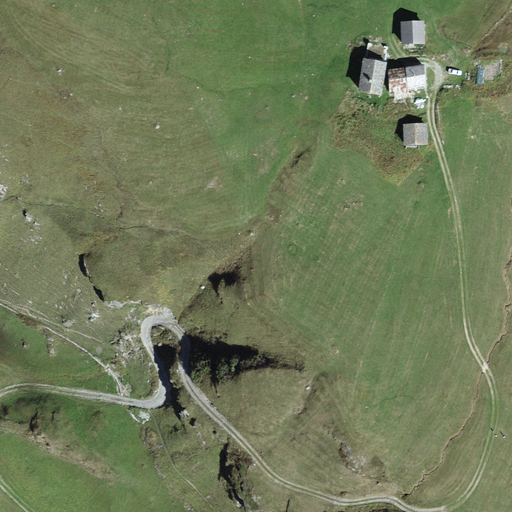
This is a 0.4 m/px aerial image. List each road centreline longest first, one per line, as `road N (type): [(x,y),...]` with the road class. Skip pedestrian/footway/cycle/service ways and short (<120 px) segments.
road 1 (track): [(0,397),(42,388),(155,404),(159,362),(144,329),(155,320),(180,330),(185,377),(197,398),(275,479),(343,505),(387,498),(423,511)]
road 2 (track): [(445,511),(466,497),(486,453),(495,402),(488,368),(466,333),(432,110),(435,64)]
